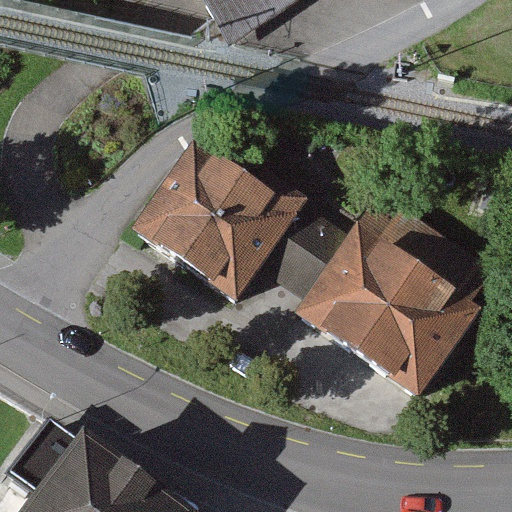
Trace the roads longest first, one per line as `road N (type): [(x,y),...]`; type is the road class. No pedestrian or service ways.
road 1 (unclassified): [(24,341),(130,176),(202,126),(301,85),(458,0)]
road 2 (secondary): [(352,490),(226,451),(24,341)]
road 3 (secondary): [(511,494),(455,499),(352,490)]
